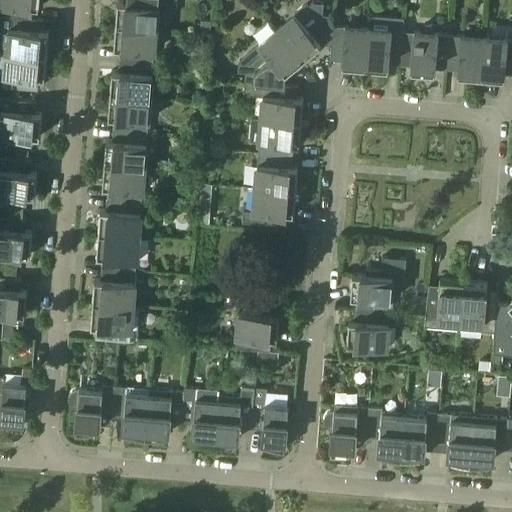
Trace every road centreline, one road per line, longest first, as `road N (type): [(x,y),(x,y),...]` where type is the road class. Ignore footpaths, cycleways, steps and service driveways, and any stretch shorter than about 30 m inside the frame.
road 1 (residential): [(303,482),(325,263),(343,200),(354,93),(368,84),(500,101),(501,239)]
road 2 (residential): [(79,0),(48,461)]
road 3 (residential): [(303,482),(48,461)]
road 4 (residential): [(511,498),(303,482)]
